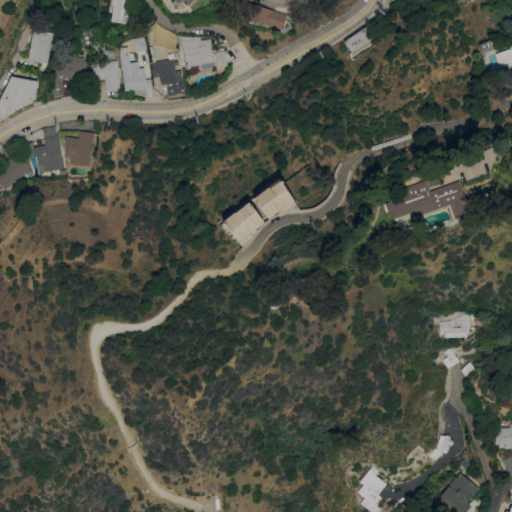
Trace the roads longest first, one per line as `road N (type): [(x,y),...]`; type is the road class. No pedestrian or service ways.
road 1 (secondary): [(0,139),(55,112),(197,106),(354,22),(375,0)]
road 2 (residential): [(233,270),(200,276),(166,314),(140,327),(109,328),(95,342),(103,388),(152,484),(165,496),(209,507)]
road 3 (residential): [(511,101),(357,159),(332,206),(270,229),(233,270)]
road 4 (residential): [(257,78),(239,41),(220,29),(175,28),(148,0)]
